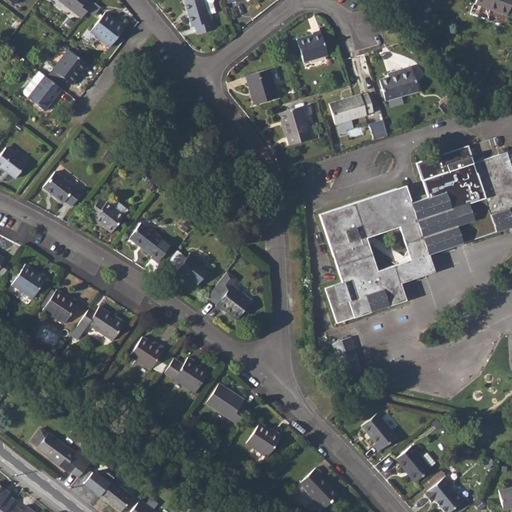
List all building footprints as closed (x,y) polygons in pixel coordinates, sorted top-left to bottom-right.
[(59,0),(81,18),(92,4),(87,0),(59,0)] [(182,0),(191,27),(194,27),(196,35),(215,29),(210,13),(213,12),(214,10),(212,2),(213,1),(212,0),(182,0)] [(475,0),(475,3),(506,15),(511,0),(475,0)] [(105,11),(90,31),(109,47),(125,26),(119,21),(118,22),(105,11)] [(312,34),(296,39),(303,63),(327,56),(320,30),(312,32),(312,34)] [(68,49),(46,77),(61,89),(67,81),(72,85),(83,71),(84,72),(89,66),(68,49)] [(394,75),(379,79),(385,101),(418,91),(410,67),(393,71),(394,75)] [(269,68),(245,76),(253,105),(277,98),(269,68)] [(35,88),(28,97),(44,111),(62,89),(61,89),(46,77),(39,71),(30,84),(35,88)] [(360,94),(329,103),(335,124),(366,115),(366,114),(373,112),(367,94),(361,95),(360,94)] [(302,106),(276,114),(279,121),(280,121),(285,137),(309,131),(302,106)] [(383,119),(370,123),(374,138),(388,134),(383,119)] [(318,215),(342,282),(325,288),(336,324),(406,300),(400,284),(404,282),(434,272),(428,254),(511,226),(511,221),(508,209),(511,207),(511,149),(498,154),(479,160),(473,162),(467,145),(416,163),(427,197),(423,198),(414,201),(411,203),(405,185),(318,215)] [(6,148),(0,155),(0,169),(0,170),(1,168),(15,179),(27,164),(6,148)] [(55,172),(43,187),(63,203),(65,201),(71,206),(82,193),(55,172)] [(99,198),(88,213),(94,217),(93,218),(111,233),(128,211),(128,210),(118,202),(116,204),(109,199),(106,203),(99,198)] [(141,222),(129,238),(151,256),(150,257),(157,263),(170,245),(141,222)] [(244,232),(239,239),(246,245),(251,238),(244,232)] [(189,253),(173,273),(180,279),(181,278),(194,288),(210,269),(189,253)] [(0,274),(2,276),(11,263),(0,255),(0,274)] [(32,299),(37,292),(44,281),(47,276),(40,272),(39,274),(25,264),(12,285),(32,299)] [(231,285),(215,306),(222,311),(223,309),(236,320),(251,300),(231,285)] [(56,289),(43,309),(64,324),(78,302),(71,297),(70,298),(56,289)] [(89,307),(70,335),(78,340),(88,324),(112,340),(124,323),(99,306),(95,312),(89,307)] [(142,336),(129,355),(150,369),(164,348),(156,343),(154,345),(142,336)] [(350,337),(331,343),(341,370),(363,375),(350,337)] [(188,357),(174,378),(194,392),(208,372),(194,363),(194,361),(188,357)] [(205,402),(236,423),(245,410),(239,406),(243,400),(242,399),(218,383),(205,402)] [(376,413),(361,425),(375,442),(373,444),(379,451),(396,436),(376,413)] [(259,422),(245,442),(266,456),(281,435),(274,430),(273,431),(259,422)] [(41,429),(31,442),(38,447),(37,448),(57,464),(65,469),(64,470),(70,475),(82,461),(75,455),(77,454),(49,433),(48,434),(41,429)] [(411,445),(395,458),(414,482),(431,468),(430,467),(434,464),(426,454),(422,458),(411,445)] [(81,479),(99,495),(111,480),(94,465),(81,479)] [(315,468),(300,482),(324,507),(338,495),(319,475),(321,473),(315,468)] [(447,474),(423,493),(430,501),(433,499),(444,511),(447,511),(461,500),(449,485),(453,482),(447,474)] [(111,480),(99,495),(120,511),(132,496),(111,480)] [(4,488),(0,485),(0,511),(34,511),(25,505),(21,510),(12,503),(14,499),(7,494),(2,490),(4,488)] [(511,485),(497,489),(502,510),(511,507),(511,485)] [(155,511),(140,499),(129,511),(155,511)]
